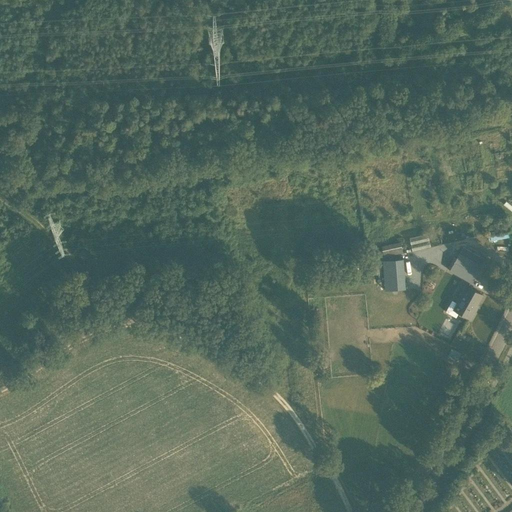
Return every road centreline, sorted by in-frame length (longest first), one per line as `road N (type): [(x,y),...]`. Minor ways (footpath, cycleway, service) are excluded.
road 1 (track): [(125,324),(223,357),(278,401),(346,511)]
road 2 (tertiary): [(406,511),(511,322)]
road 3 (track): [(125,324),(62,248),(0,199)]
road 4 (track): [(0,393),(88,334),(125,324)]
